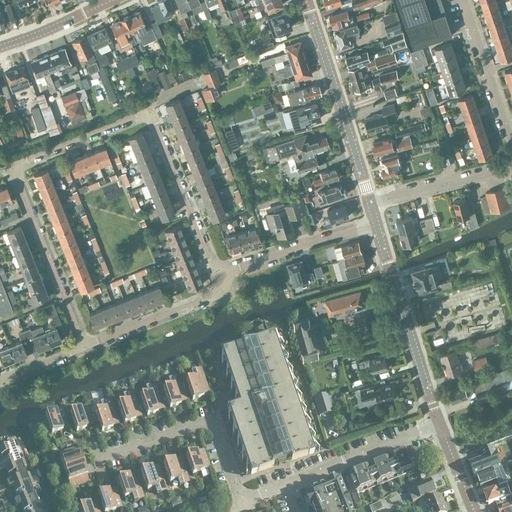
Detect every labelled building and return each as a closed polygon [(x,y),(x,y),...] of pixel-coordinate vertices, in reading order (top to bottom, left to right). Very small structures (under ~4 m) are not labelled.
[(0,26),(6,25),(5,20),(13,17),(7,0),(0,0),(1,4),(0,4),(0,26)] [(159,4),(150,8),(155,21),(150,23),(156,37),(162,35),(157,23),(171,17),(169,12),(174,10),(175,9),(170,0),(158,0),(157,1),(159,4)] [(170,0),(175,9),(174,10),(178,19),(183,31),(188,29),(183,17),(187,15),(184,8),(185,8),(189,6),(186,0),(170,0)] [(186,0),(189,6),(195,3),(198,10),(203,8),(207,6),(204,0),(186,0)] [(204,0),(207,6),(208,6),(218,2),(221,9),(227,7),(224,0),(204,0)] [(280,0),(265,0),(255,4),(258,10),(263,7),(262,6),(264,5),(267,11),(282,5),(280,0)] [(358,0),(353,2),(356,10),(386,0),(358,0)] [(397,0),(414,47),(452,34),(450,28),(440,0),(397,0)] [(496,0),(483,0),(481,1),(482,1),(483,5),(485,13),(499,8),(496,0)] [(499,8),(485,13),(486,13),(487,17),(489,24),(503,20),(499,8)] [(335,27),(354,21),(352,16),(350,17),(348,10),(330,16),(333,23),(335,27)] [(133,14),(129,16),(137,30),(139,36),(143,43),(148,41),(156,37),(150,26),(147,27),(139,11),(137,12),(137,11),(133,13),(133,14)] [(285,11),(266,18),(272,36),(281,33),(280,30),(290,27),(290,25),(291,24),(290,20),(288,20),(285,11)] [(237,14),(231,17),(236,27),(246,23),(241,12),(237,14)] [(370,18),(368,13),(357,16),(358,21),(370,18)] [(120,19),(119,20),(120,20),(130,42),(131,41),(132,44),(136,42),(135,39),(132,32),(137,30),(129,16),(129,15),(120,19)] [(111,24),(110,25),(117,39),(122,37),(125,44),(130,42),(120,20),(115,22),(115,21),(111,23),(111,24)] [(503,20),(489,24),(489,25),(490,24),(491,28),(491,29),(493,36),(507,31),(503,20)] [(403,31),(400,21),(386,25),(389,35),(403,31)] [(357,23),(335,30),(341,48),(353,44),(349,33),(360,29),(357,23)] [(95,31),(102,45),(107,42),(110,47),(113,46),(105,27),(95,31)] [(101,67),(109,63),(106,54),(103,53),(100,54),(99,52),(97,47),(102,45),(95,31),(86,35),(101,67)] [(507,31),(493,36),(494,36),(495,40),(494,40),(497,48),(511,43),(507,31)] [(178,32),(174,34),(178,44),(183,42),(178,32)] [(392,51),(408,46),(406,40),(403,32),(383,39),(386,47),(390,45),(392,51)] [(71,42),(79,59),(84,57),(86,62),(94,58),(91,52),(92,52),(85,36),(71,42)] [(260,46),(256,47),(258,53),(273,48),(271,42),(270,37),(259,41),(260,46)] [(274,56),(260,61),(262,67),(276,62),(275,61),(289,56),(304,52),(301,42),(286,46),(287,51),(274,55),(274,56)] [(440,60),(456,55),(452,43),(432,50),(434,55),(438,54),(440,60)] [(511,46),(511,43),(497,48),(498,48),(499,52),(498,52),(501,60),(511,56),(511,46)] [(64,47),(53,52),(59,67),(60,66),(62,73),(73,68),(64,47)] [(425,66),(429,64),(424,49),(412,53),(417,69),(425,66)] [(350,67),(376,59),(375,56),(370,57),(368,51),(361,54),(361,53),(347,57),(348,59),(346,61),(347,63),(349,63),(350,67)] [(53,52),(42,57),(48,71),(49,71),(59,67),(53,52)] [(282,68),(278,69),(279,72),(279,73),(283,72),(283,71),(308,63),(304,53),(304,52),(289,56),(289,58),(290,62),(285,64),(285,66),(286,67),(282,68)] [(395,53),(368,62),(368,64),(370,69),(377,66),(378,67),(398,61),(395,53)] [(136,54),(123,60),(127,69),(131,67),(140,63),(136,54)] [(432,75),(460,66),(456,55),(440,60),(444,71),(432,75)] [(42,57),(31,61),(37,76),(43,74),(50,89),(49,89),(50,92),(56,91),(56,90),(55,88),(53,81),(49,71),(48,71),(42,57)] [(220,58),(213,61),(215,67),(222,64),(220,58)] [(123,60),(116,63),(120,72),(127,69),(123,60)] [(86,66),(89,74),(97,71),(109,100),(116,97),(103,66),(99,68),(96,62),(86,66)] [(308,63),(283,71),(283,72),(284,75),(294,72),(296,79),(297,79),(311,74),(308,63)] [(365,65),(349,70),(353,81),(368,76),(367,71),(370,70),(370,69),(368,64),(365,65)] [(23,65),(14,69),(21,88),(30,85),(23,65)] [(448,83),(464,77),(460,66),(432,75),(434,80),(446,76),(448,83)] [(131,67),(127,69),(131,78),(136,76),(131,67)] [(154,68),(146,72),(149,79),(154,91),(160,89),(155,76),(157,75),(154,68)] [(14,69),(4,72),(11,92),(21,88),(14,69)] [(164,70),(158,73),(165,89),(171,86),(164,70)] [(209,88),(217,84),(220,83),(214,70),(203,74),(209,88)] [(375,86),(382,83),(399,78),(397,70),(380,75),(380,77),(373,79),(375,86)] [(368,76),(353,81),(356,91),(365,88),(367,92),(372,90),(371,87),(372,86),(368,76)] [(82,78),(86,88),(90,86),(87,77),(82,78)] [(464,77),(448,83),(452,94),(468,89),(464,77)] [(293,81),(277,85),(279,91),(280,91),(294,87),(294,86),(299,85),(297,79),(296,79),(292,80),(293,81)] [(206,101),(212,99),(211,96),(220,93),(217,84),(209,88),(201,91),(206,101)] [(0,93),(1,94),(3,99),(10,97),(6,85),(0,87),(0,93)] [(308,98),(319,95),(316,85),(285,93),(288,106),(309,100),(308,98)] [(437,99),(441,98),(437,86),(433,87),(437,99)] [(84,88),(61,96),(70,119),(88,112),(87,110),(90,109),(86,98),(87,97),(84,88)] [(397,95),(395,89),(384,92),(386,99),(397,95)] [(279,91),(272,94),(275,104),(283,101),(280,91),(279,91)] [(44,93),(36,96),(40,107),(48,104),(44,93)] [(437,103),(434,94),(428,97),(430,103),(430,105),(436,103),(437,103)] [(463,111),(477,107),(474,99),(472,95),(473,95),(459,99),(463,111)] [(3,100),(6,111),(13,109),(10,98),(3,100)] [(170,116),(183,111),(178,99),(165,104),(170,116)] [(251,107),(255,116),(272,109),(269,101),(251,107)] [(296,109),(288,111),(295,133),(302,131),(310,129),(308,122),(319,118),(315,103),(296,109)] [(365,118),(369,132),(389,126),(386,117),(397,114),(394,104),(382,107),(384,113),(365,118)] [(43,130),(47,129),(39,106),(31,109),(39,132),(40,131),(43,130)] [(420,110),(423,118),(431,115),(428,107),(420,110)] [(467,123),(481,118),(478,111),(476,107),(477,107),(463,111),(467,123)] [(183,111),(170,116),(175,128),(188,123),(183,111)] [(471,135),(485,130),(482,123),(480,119),(481,119),(481,118),(467,123),(471,135)] [(59,122),(47,126),(50,135),(62,131),(59,122)] [(188,123),(175,128),(179,139),(192,134),(188,123)] [(395,131),(397,137),(403,135),(404,139),(396,141),(397,144),(393,145),(391,137),(373,142),(376,155),(395,150),(394,149),(398,148),(398,150),(413,146),(409,134),(426,129),(425,123),(395,131)] [(47,129),(43,130),(40,131),(42,137),(49,134),(47,129)] [(239,148),(232,129),(223,132),(230,151),(239,148)] [(475,146),(489,142),(486,134),(484,130),(485,130),(471,135),(475,146)] [(133,149),(147,144),(142,132),(128,137),(133,149)] [(313,153),(326,148),(325,146),(328,145),(325,136),(310,141),(307,133),(274,143),(279,157),(292,153),(294,161),(295,166),(296,165),(298,172),(318,165),(315,156),(314,157),(313,153)] [(192,134),(179,139),(184,151),(197,146),(192,134)] [(448,139),(440,142),(447,162),(455,160),(448,139)] [(493,154),(490,146),(489,146),(488,142),(489,142),(475,146),(479,158),(493,154)] [(147,144),(133,149),(138,161),(151,155),(147,144)] [(197,146),(184,151),(188,162),(201,157),(197,146)] [(93,152),(98,165),(110,161),(105,147),(93,152)] [(81,156),(87,170),(98,165),(93,152),(81,156)] [(384,177),(401,172),(399,166),(402,165),(401,161),(400,161),(398,153),(381,158),(384,166),(382,167),(382,169),(381,171),(382,175),(384,175),(384,177)] [(151,155),(138,161),(142,173),(156,167),(151,155)] [(87,170),(81,156),(69,161),(75,175),(87,170)] [(435,170),(441,168),(437,156),(427,159),(429,166),(434,165),(435,170)] [(201,157),(188,162),(193,174),(206,169),(201,157)] [(65,175),(70,173),(66,164),(61,165),(64,172),(65,175)] [(156,167),(142,173),(147,184),(161,179),(156,167)] [(314,185),(338,177),(334,167),(320,172),(322,177),(312,181),(314,185)] [(46,169),(33,174),(38,186),(51,181),(46,169)] [(206,169),(193,174),(197,185),(210,180),(206,169)] [(309,176),(303,178),(306,186),(312,184),(309,176)] [(161,179),(147,184),(152,196),(165,190),(161,179)] [(202,197),(215,192),(210,180),(197,185),(202,197)] [(51,181),(38,186),(42,198),(56,192),(51,181)] [(321,204),(344,196),(340,183),(317,191),(321,204)] [(0,204),(11,200),(6,186),(0,188),(0,204)] [(480,198),(485,213),(510,207),(511,206),(511,192),(506,194),(505,188),(485,193),(486,196),(480,198)] [(165,190),(152,196),(156,207),(170,202),(165,190)] [(74,199),(74,198),(79,196),(77,191),(72,193),(73,195),(69,196),(70,200),(74,199)] [(56,192),(42,198),(47,209),(60,204),(56,192)] [(206,208),(219,203),(215,192),(202,197),(206,208)] [(308,193),(302,195),(305,202),(310,200),(308,193)] [(74,198),(74,199),(76,205),(74,206),(77,212),(84,209),(79,196),(74,198)] [(479,225),(473,202),(467,204),(466,198),(454,201),(459,218),(468,216),(471,228),(479,225)] [(270,227),(270,229),(274,228),(276,237),(292,232),(288,221),(295,219),(294,216),(305,213),(301,200),(283,205),(284,209),(266,214),(267,217),(262,219),(265,228),(270,227)] [(170,202),(156,207),(161,219),(175,214),(170,202)] [(219,203),(206,208),(211,220),(224,215),(219,203)] [(60,204),(47,209),(52,221),(65,215),(60,204)] [(344,205),(327,210),(330,222),(348,216),(344,205)] [(16,212),(10,214),(10,216),(5,218),(7,223),(18,218),(16,212)] [(315,212),(308,214),(311,223),(318,221),(315,212)] [(65,215),(52,221),(56,232),(70,227),(65,215)] [(418,228),(417,224),(414,225),(412,216),(397,221),(400,233),(418,228)] [(426,219),(429,231),(436,229),(432,217),(426,219)] [(426,219),(420,221),(423,233),(429,231),(426,219)] [(169,241),(183,235),(179,225),(165,231),(169,241)] [(11,244),(24,238),(20,226),(6,232),(11,244)] [(70,227),(56,232),(61,244),(74,238),(70,227)] [(245,230),(250,246),(260,243),(255,227),(245,230)] [(418,228),(400,233),(404,245),(419,241),(417,232),(419,231),(418,228)] [(235,233),(240,249),(250,246),(245,230),(235,233)] [(240,249),(235,233),(225,237),(229,252),(240,249)] [(183,235),(169,241),(172,251),(187,245),(183,235)] [(15,255),(29,250),(24,238),(11,244),(15,255)] [(74,238),(61,244),(66,255),(79,250),(74,238)] [(488,241),(491,253),(496,252),(498,251),(495,240),(488,241)] [(338,259),(345,257),(362,252),(359,241),(334,248),(338,259)] [(187,245),(172,251),(176,260),(191,254),(187,245)] [(15,255),(20,267),(34,261),(29,250),(15,255)] [(79,250),(66,255),(70,267),(84,262),(82,257),(79,250)] [(345,257),(338,259),(341,270),(346,269),(348,278),(356,276),(355,274),(366,271),(364,264),(366,263),(362,252),(345,257)] [(191,254),(176,260),(180,270),(195,264),(191,254)] [(301,260),(286,264),(293,285),(314,279),(312,271),(305,273),(301,260)] [(34,261),(20,267),(25,278),(38,273),(34,261)] [(84,262),(70,267),(75,278),(88,273),(84,262)] [(195,264),(180,270),(184,279),(198,273),(195,264)] [(442,275),(438,264),(427,268),(426,266),(411,271),(417,291),(438,285),(435,277),(442,275)] [(320,265),(313,267),(316,277),(323,275),(320,265)] [(38,273),(25,278),(29,290),(43,285),(38,273)] [(88,273),(75,278),(80,290),(93,285),(88,273)] [(198,273),(184,279),(188,289),(202,283),(198,273)] [(453,287),(451,281),(440,284),(442,290),(453,287)] [(43,285),(29,290),(32,296),(28,298),(30,303),(47,296),(43,285)] [(147,290),(152,304),(164,299),(159,285),(147,290)] [(135,295),(141,308),(152,304),(147,290),(135,295)] [(380,327),(373,303),(365,305),(361,290),(325,300),(329,314),(352,308),(352,310),(356,309),(362,332),(380,327)] [(129,313),(141,308),(135,295),(124,299),(129,313)] [(0,308),(9,305),(7,299),(0,302),(0,308)] [(129,313),(124,299),(112,304),(118,317),(129,313)] [(53,303),(41,308),(44,314),(49,312),(54,325),(49,327),(43,330),(50,345),(62,340),(60,337),(65,335),(53,303)] [(101,308),(106,322),(118,317),(112,304),(101,308)] [(0,315),(12,311),(10,305),(9,305),(0,308),(0,315)] [(106,322),(101,308),(89,313),(94,327),(106,322)] [(302,367),(318,363),(316,354),(311,355),(305,332),(309,331),(307,322),(291,327),(302,367)] [(222,354),(221,367),(226,366),(226,380),(230,379),(230,387),(230,394),(234,392),(234,406),(228,409),(227,424),(233,422),(232,438),(237,435),(237,450),(241,449),(241,463),(246,461),(246,477),(273,467),(272,465),(277,463),(278,466),(287,464),(285,460),(290,459),(291,461),(319,452),(309,438),(312,435),(304,426),(308,423),(300,412),(303,410),(296,399),(299,396),(291,386),(294,383),(287,373),(290,370),(282,360),(286,357),(277,347),(281,344),(273,333),(268,335),(264,325),(239,341),(240,342),(240,343),(241,345),(221,352),(222,354)] [(29,329),(24,331),(29,345),(35,342),(37,350),(50,345),(43,330),(42,326),(30,330),(29,329)] [(20,339),(9,344),(15,359),(27,354),(24,347),(29,345),(24,331),(18,334),(20,339)] [(496,341),(496,342),(504,339),(502,332),(494,334),(474,341),(474,340),(455,346),(457,351),(475,346),(481,346),(496,341)] [(0,356),(3,364),(15,359),(9,344),(0,347),(0,356)] [(455,351),(440,356),(443,365),(445,364),(449,376),(462,371),(455,351)] [(357,362),(359,368),(370,365),(372,372),(388,368),(385,356),(370,361),(369,358),(357,362)] [(490,368),(486,357),(472,361),(476,372),(490,368)] [(511,367),(497,374),(473,382),(475,386),(475,388),(479,398),(494,393),(511,386),(511,367)] [(210,395),(203,375),(201,370),(191,373),(193,379),(186,382),(193,401),(201,398),(201,397),(209,394),(209,395),(210,395)] [(187,403),(180,383),(178,377),(168,381),(170,387),(163,390),(170,409),(178,406),(178,405),(186,402),(186,403),(187,403)] [(464,385),(449,390),(451,395),(449,397),(450,400),(452,401),(453,403),(469,397),(466,389),(475,386),(473,382),(473,381),(464,385)] [(360,389),(360,390),(363,401),(377,397),(378,400),(397,395),(394,382),(376,388),(375,385),(360,389)] [(164,411),(157,390),(155,385),(146,389),(148,395),(140,397),(147,416),(155,414),(155,413),(163,410),(164,411)] [(142,418),(134,398),(133,393),(123,397),(125,402),(118,405),(124,424),(133,421),(132,420),(141,417),(141,419),(142,418)] [(326,395),(326,394),(312,399),(318,417),(332,413),(326,395)] [(119,426),(112,406),(110,401),(100,404),(102,410),(95,413),(101,432),(110,429),(110,428),(118,425),(118,426),(119,426)] [(94,426),(86,406),(86,407),(70,413),(76,432),(85,429),(84,428),(93,425),(93,426),(94,426)] [(69,429),(62,408),(61,408),(62,409),(45,415),(52,434),(60,431),(60,430),(68,428),(68,429),(69,429)] [(473,428),(462,433),(464,438),(475,433),(473,428)] [(0,456),(2,462),(0,462),(0,471),(5,470),(5,469),(22,462),(20,457),(18,458),(16,451),(18,451),(15,444),(0,449),(0,456)] [(64,471),(84,464),(81,456),(80,456),(78,448),(79,448),(78,447),(58,454),(58,455),(59,454),(64,471)] [(484,458),(471,464),(475,476),(501,465),(494,448),(482,453),(484,458)] [(203,452),(195,454),(195,453),(186,456),(192,475),(209,470),(209,471),(210,470),(203,450),(203,452)] [(410,453),(411,452),(411,451),(390,459),(397,477),(416,470),(416,468),(414,465),(413,462),(412,459),(411,456),(410,453)] [(189,483),(180,458),(180,459),(172,462),(172,461),(163,464),(169,483),(177,481),(179,486),(189,483)] [(370,467),(377,485),(397,477),(390,459),(370,467)] [(9,480),(0,484),(0,492),(12,488),(30,481),(28,476),(26,477),(23,470),(25,469),(23,463),(22,462),(5,469),(5,470),(9,480)] [(87,473),(84,464),(64,471),(70,488),(69,488),(69,489),(90,482),(89,482),(88,482),(86,474),(87,473)] [(166,491),(158,466),(157,466),(158,467),(149,470),(149,469),(140,472),(147,491),(155,488),(156,494),(166,491)] [(356,491),(357,493),(377,485),(370,467),(350,475),(350,476),(351,479),(353,482),(354,485),(355,488),(356,491)] [(492,471),(477,477),(481,487),(496,481),(499,486),(508,483),(501,467),(494,470),(492,471)] [(144,499),(135,474),(135,475),(127,478),(127,477),(118,480),(124,499),(132,496),(134,502),(144,499)] [(329,484),(308,492),(309,496),(313,508),(314,507),(315,511),(355,511),(353,507),(354,506),(349,495),(348,495),(342,479),(340,479),(329,483),(329,484)] [(17,499),(2,505),(4,511),(6,511),(20,507),(20,506),(37,499),(35,494),(33,495),(30,488),(32,488),(30,481),(12,488),(17,499)] [(413,504),(436,493),(431,481),(416,488),(419,494),(410,498),(413,504)] [(511,485),(485,495),(489,505),(501,500),(502,501),(506,500),(506,498),(511,495),(511,485)] [(103,511),(110,511),(113,511),(121,509),(121,510),(122,509),(115,489),(114,489),(115,490),(107,493),(106,492),(98,495),(103,511)] [(427,503),(424,504),(425,507),(428,506),(430,511),(446,511),(443,503),(444,502),(441,496),(426,502),(427,503)] [(21,511),(42,511),(37,499),(20,506),(20,507),(21,511)] [(99,511),(96,502),(95,502),(96,503),(87,506),(87,505),(78,508),(79,511),(99,511)] [(381,503),(370,508),(371,511),(379,511),(384,510),(381,503)]
